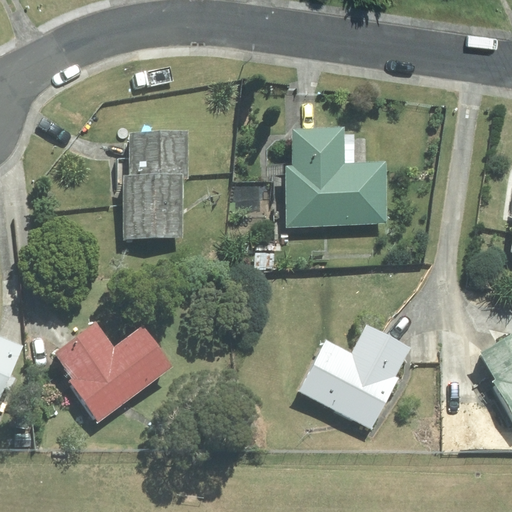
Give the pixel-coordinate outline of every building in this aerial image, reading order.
[(283,236),(383,224),(383,171),(351,171),(351,138),(283,138),(283,236)] [(117,247),(181,244),(176,143),(119,146),(121,183),(114,187),(117,247)] [(511,179),(509,179),(500,256),(511,257),(511,179)] [(104,354),(85,330),(45,360),(95,425),(163,372),(133,332),(104,354)] [(290,397),(370,430),(402,352),(356,333),(345,358),(312,345),(290,397)] [(511,435),(511,336),(467,361),(509,437),(511,435)] [(0,389),(15,352),(0,346),(0,389)]
